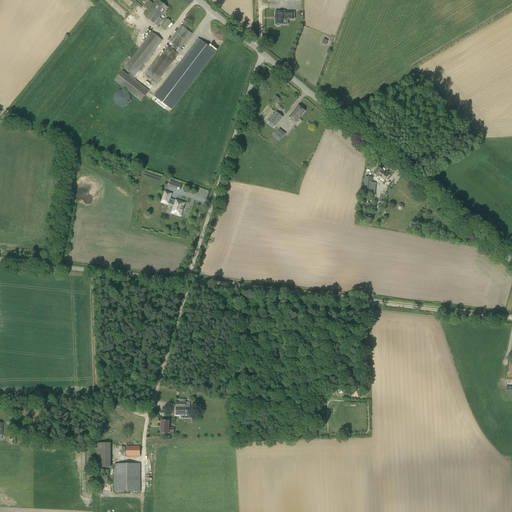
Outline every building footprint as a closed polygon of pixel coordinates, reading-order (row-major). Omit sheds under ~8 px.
[(145,0),(148,3),(145,7),(148,10),(153,4),(150,1),(150,0),(145,0)] [(167,8),(161,2),(158,5),(147,18),(157,27),(162,21),(159,18),(165,11),(167,8)] [(283,21),(285,21),(285,19),(287,19),(287,20),(288,20),(294,20),(294,19),(294,13),(294,12),(294,13),(285,13),(285,12),(284,12),(275,12),(275,17),(275,20),(275,25),(276,25),(276,26),(277,26),(280,26),(280,25),(283,25),(284,25),(283,25),(283,21)] [(164,30),(171,22),(167,19),(161,26),(163,28),(163,29),(164,30)] [(181,49),(192,34),(181,25),(169,42),(173,45),(170,48),(168,46),(145,76),(156,84),(182,50),(181,49)] [(160,46),(161,45),(160,44),(162,40),(152,32),(123,69),(129,73),(128,75),(122,70),(114,81),(141,102),(149,91),(135,80),(136,79),(135,79),(134,80),(133,78),(148,59),(149,60),(149,59),(149,58),(151,54),(153,55),(153,54),(152,53),(159,45),(160,46)] [(154,96),(171,110),(216,52),(198,39),(154,96)] [(274,105),(279,99),(275,96),(270,102),(274,105)] [(156,102),(156,103),(165,110),(167,107),(157,100),(156,102)] [(288,117),(296,123),(305,111),(298,105),(288,117)] [(275,127),(283,117),(276,112),(268,122),(275,127)] [(279,129),(273,137),(279,142),(285,134),(279,129)] [(376,179),(382,184),(389,175),(378,166),(372,174),(377,177),(376,179)] [(375,193),(376,184),(372,183),(372,177),(365,177),(363,192),(375,193)] [(180,191),(182,185),(170,180),(168,186),(180,191)] [(176,201),(170,199),(171,194),(165,192),(161,202),(167,204),(168,203),(174,206),(172,213),(180,216),(185,203),(176,200),(176,201)] [(185,407),(185,402),(176,402),(176,407),(176,415),(188,415),(188,407),(185,407)] [(174,433),(174,429),(169,428),(169,421),(161,421),(161,434),(169,434),(169,433),(174,433)] [(110,467),(110,443),(97,443),(97,467),(110,467)] [(126,456),(140,456),(140,446),(126,446),(126,456)] [(114,491),(140,491),(140,464),(114,464),(114,491)] [(109,476),(109,467),(101,467),(102,481),(107,481),(107,476),(109,476)]
